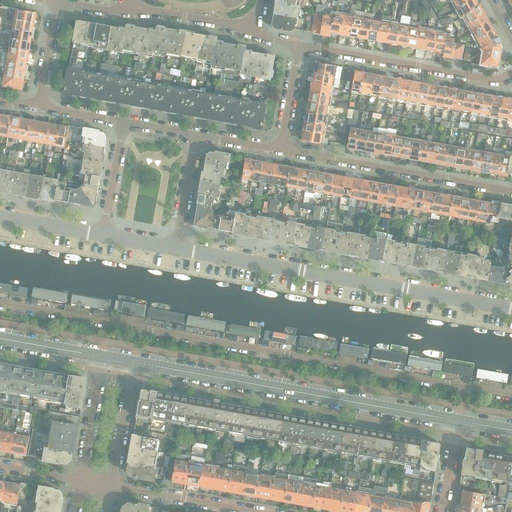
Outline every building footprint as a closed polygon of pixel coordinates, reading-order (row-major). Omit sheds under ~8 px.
[(298,8),(290,6),(291,3),(286,2),(286,0),(276,0),(272,26),(275,29),(290,32),(294,30),(296,18),(298,8)] [(430,8),(426,0),(422,0),(422,6),(423,8),(428,9),(430,8)] [(465,3),(470,0),(455,0),(450,3),(455,11),(464,6),(465,3)] [(470,11),(478,6),(476,4),(477,2),(475,0),(470,0),(465,3),(464,6),(455,11),(459,19),(462,18),(469,14),(470,11)] [(439,10),(434,2),(431,4),(435,12),(439,10)] [(324,23),(326,14),(327,7),(317,5),(315,12),(314,21),(312,32),(312,33),(320,34),(321,25),(324,23)] [(474,20),(484,14),(479,5),(478,6),(470,11),(469,14),(462,18),(466,26),(473,22),(474,20)] [(34,24),(36,13),(34,12),(34,14),(18,11),(18,10),(16,9),(15,15),(14,14),(13,16),(8,15),(9,8),(2,7),(0,7),(0,17),(2,18),(12,20),(34,24)] [(352,25),(354,11),(355,12),(355,11),(351,10),(350,15),(344,14),(343,23),(341,25),(339,35),(340,35),(341,36),(343,37),(345,36),(348,36),(350,27),(352,25)] [(361,27),(363,17),(364,13),(355,12),(354,11),(352,25),(350,27),(348,36),(349,36),(349,37),(350,38),(353,38),(354,38),(354,37),(357,38),(359,29),(361,27)] [(330,34),(332,24),(334,22),(336,12),(332,12),(331,15),(326,14),(324,23),(321,25),(320,34),(320,35),(329,37),(330,34)] [(341,25),(343,23),(344,14),(336,12),(334,22),(332,24),(330,34),(334,35),(336,34),(339,35),(341,25)] [(479,27),(489,22),(484,14),(474,20),(473,22),(466,26),(471,34),(478,30),(479,27)] [(371,28),(372,19),(363,17),(361,27),(359,29),(357,38),(358,38),(359,40),(362,40),(363,39),(364,39),(367,40),(368,30),(371,28)] [(387,43),(391,22),(391,18),(386,18),(386,21),(382,21),(380,30),(377,32),(376,41),(376,42),(377,43),(380,43),(382,43),(382,42),(387,43)] [(377,32),(380,30),(382,21),(372,19),(371,28),(368,30),(367,40),(368,41),(371,42),(373,41),(376,41),(377,32)] [(416,37),(418,27),(419,23),(412,22),(413,19),(410,19),(409,25),(407,35),(409,37),(407,47),(410,47),(410,48),(411,49),(414,49),(415,49),(416,48),(416,49),(418,39),(416,37)] [(446,32),(447,26),(449,25),(446,19),(440,21),(442,25),(441,31),(436,30),(435,40),(436,42),(434,52),(437,52),(437,53),(439,54),(443,55),(445,44),(444,42),(446,32)] [(33,28),(34,24),(12,20),(11,25),(13,25),(12,30),(34,33),(35,28),(33,28)] [(93,45),(97,24),(90,22),(90,24),(80,23),(77,22),(77,25),(76,25),(72,48),(75,48),(76,42),(93,45)] [(399,36),(398,33),(400,24),(391,22),(387,43),(392,44),(393,46),(396,46),(397,45),(398,45),(399,36)] [(484,35),(493,30),(489,22),(479,27),(478,30),(471,34),(475,43),(483,38),(484,35)] [(123,50),(127,27),(126,29),(119,28),(119,29),(118,29),(104,27),(105,27),(104,27),(104,25),(97,24),(93,45),(93,48),(122,54),(123,50)] [(409,37),(407,35),(409,25),(400,24),(398,33),(399,36),(398,45),(401,46),(402,47),(405,48),(406,47),(407,47),(409,37)] [(153,52),(156,30),(150,29),(149,31),(135,28),(134,28),(134,26),(128,25),(127,27),(123,50),(153,56),(154,52),(153,52)] [(182,57),(187,32),(180,30),(180,32),(179,32),(165,30),(165,29),(164,29),(165,28),(158,26),(158,28),(157,28),(157,29),(156,30),(153,52),(154,52),(182,57)] [(427,40),(426,38),(428,29),(418,27),(416,37),(418,39),(416,49),(419,49),(420,51),(423,51),(425,50),(427,40)] [(436,42),(435,40),(436,30),(428,29),(426,38),(427,40),(425,50),(428,51),(430,52),(432,53),(434,52),(436,42)] [(33,39),(34,33),(12,30),(12,35),(10,34),(9,39),(31,43),(31,38),(33,39)] [(488,44),(498,38),(493,30),(484,35),(483,38),(475,43),(480,51),(487,46),(488,44)] [(212,62),(216,41),(217,39),(216,39),(216,37),(209,36),(209,37),(208,37),(195,35),(194,35),(194,33),(187,32),(182,57),(212,62)] [(453,46),(453,44),(454,37),(449,36),(450,33),(446,32),(444,42),(445,44),(443,55),(443,57),(452,59),(453,58),(454,49),(453,46)] [(498,66),(502,47),(500,44),(501,44),(498,38),(488,44),(487,46),(480,51),(481,54),(479,66),(490,68),(490,67),(496,68),(498,66)] [(29,52),(31,43),(9,39),(8,44),(10,44),(9,48),(29,52)] [(240,72),(245,48),(245,46),(238,45),(238,47),(237,46),(237,47),(223,44),(223,42),(216,41),(212,62),(211,66),(240,72)] [(461,60),(463,46),(453,44),(453,46),(454,49),(453,58),(461,60)] [(27,62),(29,52),(9,48),(8,53),(2,52),(1,57),(2,57),(27,62)] [(270,80),(274,57),(274,55),(267,54),(267,56),(266,56),(252,53),(252,52),(245,50),(246,48),(245,48),(240,72),(240,75),(270,80)] [(77,59),(79,51),(72,50),(71,57),(77,59)] [(26,66),(27,62),(2,57),(0,65),(0,66),(3,67),(27,71),(28,66),(26,66)] [(84,73),(74,72),(77,59),(71,57),(64,95),(72,96),(72,95),(80,96),(84,73)] [(335,79),(337,67),(318,63),(315,65),(314,73),(327,75),(328,77),(335,79)] [(26,77),(27,71),(3,67),(1,77),(24,81),(25,76),(26,77)] [(363,84),(364,82),(366,74),(365,74),(366,74),(364,72),(362,72),(360,73),(355,72),(351,92),(361,94),(363,84)] [(110,102),(114,79),(84,73),(80,96),(81,98),(85,99),(86,97),(103,100),(104,102),(108,103),(109,102),(110,102)] [(333,88),(335,79),(328,77),(327,75),(314,73),(312,74),(312,77),(313,79),(312,82),(325,84),(327,86),(333,88)] [(372,86),(374,84),(375,76),(375,75),(374,74),(371,74),(369,74),(369,75),(366,74),(364,82),(363,84),(361,94),(370,95),(372,86)] [(381,88),(383,86),(384,77),(383,76),(380,75),(378,76),(375,76),(374,84),(372,86),(370,95),(379,97),(381,88)] [(22,92),(24,81),(1,77),(1,82),(3,82),(2,88),(4,88),(5,87),(20,90),(20,91),(22,92)] [(390,90),(392,87),(394,79),(393,79),(392,77),(389,77),(388,78),(384,77),(383,86),(381,88),(379,97),(388,99),(390,90)] [(140,108),(144,84),(114,79),(110,102),(111,103),(115,104),(116,103),(133,106),(134,107),(138,108),(140,107),(140,108)] [(399,91),(401,89),(403,81),(402,81),(402,80),(401,79),(398,79),(397,79),(397,80),(394,79),(392,87),(390,90),(388,99),(397,101),(399,91)] [(408,93),(410,91),(412,82),(411,82),(410,81),(407,80),(406,81),(403,81),(401,89),(399,91),(397,101),(406,102),(408,93)] [(331,97),(333,88),(327,86),(325,84),(312,82),(312,83),(311,84),(310,86),(311,88),(311,91),(323,94),(325,96),(331,97)] [(418,95),(420,92),(421,84),(419,82),(417,82),(415,83),(412,82),(410,91),(408,93),(406,102),(416,104),(418,95)] [(428,95),(430,86),(430,85),(428,84),(426,83),(424,84),(424,85),(421,84),(420,92),(418,95),(416,104),(425,106),(427,96),(428,95)] [(170,113),(174,90),(144,84),(140,108),(141,107),(142,109),(145,109),(147,108),(164,111),(165,113),(168,114),(170,112),(170,113)] [(434,107),(436,98),(438,96),(439,87),(438,86),(435,85),(433,86),(430,86),(428,95),(427,96),(425,106),(422,121),(425,121),(427,110),(434,111),(434,107)] [(445,100),(447,97),(448,89),(447,87),(444,87),(443,88),(442,88),(439,87),(438,96),(436,98),(434,107),(443,109),(445,100)] [(454,101),(456,99),(458,91),(457,90),(456,89),(453,88),(452,89),(448,89),(447,97),(445,100),(443,109),(452,111),(454,101)] [(200,118),(204,95),(174,90),(170,113),(171,113),(172,114),(176,115),(177,113),(194,117),(195,118),(199,119),(200,118)] [(463,103),(465,101),(467,92),(466,92),(465,91),(462,90),(461,91),(458,91),(456,99),(454,101),(452,111),(461,112),(463,103)] [(329,106),(331,97),(325,96),(323,94),(311,91),(311,92),(310,92),(309,93),(308,96),(309,97),(310,97),(309,102),(329,106)] [(472,105),(474,103),(476,94),(475,94),(474,92),(472,92),(470,93),(467,92),(465,101),(463,103),(461,112),(471,114),(472,105)] [(481,107),(484,104),(485,95),(483,94),(481,93),(479,94),(476,94),(474,103),(472,105),(471,114),(480,116),(481,107)] [(231,124),(235,101),(204,95),(200,118),(201,118),(202,120),(206,120),(207,119),(224,122),(225,124),(229,124),(230,123),(231,124)] [(490,108),(493,106),(494,97),(493,95),(490,95),(488,96),(485,95),(484,104),(481,107),(480,116),(489,117),(490,108)] [(499,110),(502,108),(503,99),(503,98),(502,97),(499,97),(497,97),(497,98),(494,97),(493,106),(490,108),(489,117),(498,119),(499,110)] [(508,112),(511,109),(511,103),(511,99),(508,98),(507,99),(503,99),(502,108),(499,110),(498,119),(507,121),(508,112)] [(261,130),(265,106),(266,101),(250,99),(250,104),(235,101),(231,124),(231,123),(232,125),(236,126),(237,124),(254,127),(253,129),(261,130)] [(329,106),(309,102),(308,107),(306,108),(306,111),(307,113),(319,116),(322,114),(328,115),(329,106)] [(330,124),(332,116),(328,115),(322,114),(319,116),(307,113),(306,117),(304,118),(304,121),(305,122),(305,123),(318,125),(320,123),(326,124),(330,125),(330,124)] [(0,137),(8,138),(11,117),(7,116),(5,117),(2,116),(0,125),(0,137)] [(15,151),(21,120),(17,119),(16,117),(11,117),(8,138),(13,139),(11,149),(13,149),(12,151),(15,151)] [(26,142),(30,121),(21,120),(15,151),(18,152),(19,145),(20,145),(21,141),(26,142)] [(36,144),(40,123),(30,121),(26,142),(36,144)] [(45,145),(49,123),(45,123),(43,124),(40,123),(36,144),(45,145)] [(55,147),(59,126),(55,126),(54,124),(49,123),(45,145),(55,147)] [(324,134),(326,124),(320,123),(318,125),(305,123),(304,126),(303,127),(302,130),(303,131),(303,132),(316,134),(318,132),(324,134)] [(66,141),(68,128),(59,126),(55,147),(64,149),(66,141)] [(70,142),(72,133),(74,133),(75,127),(70,127),(68,128),(66,141),(70,142)] [(103,163),(105,148),(107,136),(105,134),(105,133),(78,128),(77,135),(82,136),(85,136),(82,151),(85,152),(84,159),(103,163)] [(360,130),(351,128),(350,128),(347,148),(356,149),(360,130)] [(383,154),(386,135),(387,130),(378,128),(377,133),(374,153),(383,154)] [(365,151),(368,131),(360,130),(356,149),(365,151)] [(427,162),(433,134),(433,131),(429,130),(427,141),(427,142),(422,141),(418,161),(427,162)] [(374,153),(377,133),(368,131),(365,151),(374,153)] [(327,146),(329,135),(324,134),(318,132),(316,134),(303,132),(302,140),(304,142),(327,146)] [(436,164),(439,144),(435,144),(435,143),(436,134),(433,134),(427,162),(436,164)] [(392,156),(395,136),(386,135),(383,154),(392,156)] [(400,157),(404,138),(395,136),(392,156),(400,157)] [(344,149),(346,138),(342,137),(340,144),(331,143),(330,147),(345,149),(344,149)] [(453,167),(457,148),(452,147),(452,146),(453,138),(450,137),(449,142),(445,165),(453,167)] [(409,159),(413,140),(404,138),(400,157),(409,159)] [(462,169),(468,139),(466,139),(465,144),(463,144),(462,148),(462,149),(457,148),(453,167),(462,169)] [(471,170),(475,151),(470,150),(471,146),(469,146),(470,140),(468,139),(462,169),(471,170)] [(418,161),(422,141),(413,140),(409,159),(418,161)] [(445,165),(449,142),(440,140),(439,144),(436,164),(445,165)] [(480,172),(485,146),(484,152),(475,151),(471,170),(480,172)] [(489,173),(494,150),(493,150),(494,149),(489,148),(489,147),(485,146),(480,172),(489,173)] [(498,175),(502,151),(494,150),(489,173),(498,175)] [(507,175),(511,156),(511,153),(506,151),(504,150),(503,150),(502,151),(498,175),(507,177),(507,175)] [(223,177),(224,169),(226,162),(229,162),(230,155),(209,152),(206,154),(201,181),(219,184),(221,176),(223,177)] [(95,207),(99,182),(103,163),(84,159),(82,174),(86,175),(85,185),(81,188),(94,208),(95,208),(95,207)] [(252,179),(255,161),(250,160),(248,161),(246,160),(245,160),(243,167),(241,179),(247,180),(247,178),(252,179)] [(260,182),(264,163),(261,163),(260,161),(255,161),(252,179),(255,180),(255,181),(260,182)] [(67,171),(69,163),(62,162),(61,170),(67,171)] [(270,182),(273,164),(268,163),(266,164),(264,163),(260,182),(263,183),(264,181),(270,182)] [(279,186),(282,167),(279,166),(278,165),(273,164),(270,182),(273,183),(273,184),(279,186)] [(288,185),(291,167),(286,166),(284,167),(282,167),(279,186),(282,186),(282,184),(288,185)] [(296,189),(299,170),(297,169),(296,168),(291,167),(288,185),(291,186),(291,188),(296,189)] [(0,193),(25,198),(29,174),(0,169),(0,193)] [(305,191),(309,170),(304,169),(302,170),(299,170),(296,189),(300,189),(300,187),(303,188),(303,191),(305,191)] [(94,208),(81,188),(77,190),(65,188),(67,177),(68,172),(60,170),(59,180),(55,201),(94,208)] [(314,193),(317,173),(315,173),(314,171),(309,170),(305,191),(314,193)] [(323,194),(327,174),(322,173),(320,174),(317,173),(314,193),(323,194)] [(55,201),(59,180),(29,174),(25,198),(55,203),(55,201)] [(332,196),(336,176),(333,176),(332,174),(327,174),(323,194),(332,196)] [(341,197),(345,177),(341,176),(340,176),(338,177),(336,176),(332,196),(341,197)] [(350,199),(354,180),(351,179),(350,178),(345,177),(341,197),(350,199)] [(359,201),(363,180),(358,179),(356,180),(354,180),(350,199),(359,201)] [(368,202),(372,183),(369,182),(368,181),(363,180),(359,201),(368,202)] [(213,213),(210,209),(213,198),(217,198),(219,184),(201,181),(193,225),(213,213)] [(377,204),(381,183),(376,182),(374,183),(372,183),(368,202),(377,204)] [(386,205),(390,186),(387,186),(386,184),(381,183),(377,204),(386,205)] [(395,207),(399,186),(394,186),(392,187),(390,186),(386,205),(395,207)] [(405,209),(408,189),(405,189),(404,187),(399,186),(395,207),(405,209)] [(413,210),(417,190),(412,189),(410,190),(408,189),(405,209),(413,210)] [(422,212),(426,192),(423,192),(422,191),(417,190),(413,210),(422,212)] [(238,202),(237,203),(244,204),(246,193),(240,191),(239,196),(238,202)] [(431,213),(435,193),(430,192),(429,193),(426,192),(422,212),(431,213)] [(440,215),(444,196),(441,195),(440,194),(435,193),(431,213),(440,215)] [(449,217),(453,196),(448,195),(447,196),(444,196),(440,215),(449,217)] [(458,218),(462,199),(459,198),(458,197),(453,196),(449,217),(458,218)] [(270,199),(268,210),(276,212),(278,201),(270,199)] [(467,220),(471,199),(466,199),(465,199),(462,199),(458,218),(463,219),(467,220)] [(476,222),(480,202),(477,202),(476,200),(471,199),(467,220),(476,222)] [(485,223),(489,204),(489,203),(484,202),(483,203),(480,202),(476,222),(485,223)] [(511,205),(493,203),(491,204),(489,204),(485,223),(490,224),(490,220),(498,221),(498,218),(510,221),(511,223),(511,205)] [(232,233),(236,210),(228,208),(227,213),(226,217),(226,218),(215,216),(213,213),(193,225),(193,226),(232,233)] [(247,238),(250,217),(244,216),(244,214),(236,213),(237,210),(236,210),(232,233),(232,235),(247,238)] [(353,221),(354,213),(347,212),(346,219),(353,221)] [(277,243),(281,222),(275,221),(275,219),(257,216),(257,218),(250,217),(247,238),(277,243)] [(307,248),(312,222),(305,221),(304,225),(301,224),(301,221),(297,220),(297,223),(287,222),(287,224),(281,222),(277,243),(307,248)] [(337,254),(340,233),(334,232),(335,230),(322,228),(322,224),(312,222),(307,248),(337,254)] [(367,259),(371,239),(364,238),(365,236),(356,234),(357,230),(342,227),(340,233),(337,254),(367,259)] [(397,265),(401,244),(394,243),(395,241),(386,240),(386,236),(372,233),(371,239),(367,259),(397,265)] [(502,251),(504,239),(495,236),(492,248),(502,251)] [(427,270),(431,246),(421,244),(420,246),(407,244),(407,245),(401,244),(397,265),(427,270)] [(458,275),(461,255),(460,255),(462,247),(456,246),(455,252),(442,250),(443,247),(432,245),(431,246),(427,270),(458,275)] [(511,282),(511,252),(508,252),(510,253),(508,264),(502,268),(491,266),(488,281),(509,285),(511,282)] [(488,281),(491,266),(490,266),(491,263),(490,263),(490,261),(484,260),(485,259),(476,257),(476,256),(467,254),(467,256),(461,255),(458,275),(488,281)] [(0,292),(26,297),(28,288),(0,282),(0,292)] [(30,298),(67,304),(69,295),(68,292),(34,286),(32,288),(30,298)] [(70,305),(107,312),(109,302),(72,296),(70,305)] [(113,313),(144,318),(146,306),(116,301),(113,313)] [(148,319),(183,325),(185,316),(150,310),(148,319)] [(188,326),(224,333),(226,323),(189,317),(188,326)] [(228,334),(258,339),(260,330),(230,324),(228,334)] [(262,340),(295,346),(297,336),(293,336),(295,329),(280,326),(278,333),(264,330),(262,340)] [(298,347),(335,353),(337,343),(300,337),(298,347)] [(339,354),(367,359),(368,349),(340,344),(339,354)] [(370,359),(405,366),(407,356),(408,348),(391,345),(390,351),(373,348),(370,359)] [(407,366),(440,372),(442,362),(420,358),(421,353),(411,351),(410,357),(409,356),(407,366)] [(443,373),(471,377),(473,368),(474,364),(446,359),(443,373)] [(0,390),(21,394),(25,370),(24,370),(23,368),(19,367),(17,369),(1,366),(0,364),(0,363),(0,390)] [(476,378),(506,384),(508,374),(505,374),(505,371),(504,369),(500,367),(497,369),(497,372),(477,369),(476,378)] [(51,400),(56,375),(55,375),(54,374),(50,373),(48,375),(32,372),(31,369),(27,369),(26,370),(25,370),(21,394),(51,400)] [(81,409),(86,382),(83,379),(69,376),(69,378),(63,377),(62,375),(58,374),(56,375),(51,400),(64,402),(64,406),(81,409)] [(152,418),(157,392),(151,391),(151,392),(144,390),(141,392),(136,418),(151,421),(152,418)] [(184,424),(188,399),(187,398),(183,397),(182,398),(164,395),(163,393),(157,392),(152,418),(184,424)] [(215,430),(220,405),(219,405),(218,403),(215,403),(213,404),(195,401),(194,399),(191,398),(189,399),(188,399),(184,424),(215,430)] [(17,411),(18,406),(14,406),(15,403),(10,402),(10,405),(6,404),(6,403),(3,402),(2,408),(17,411)] [(247,435),(251,411),(251,410),(250,409),(246,408),(245,409),(227,406),(226,405),(222,404),(221,405),(220,405),(215,430),(247,435)] [(279,441),(283,416),(282,416),(281,415),(278,414),(276,415),(258,412),(257,410),(254,410),(252,411),(251,411),(247,435),(279,441)] [(310,446),(314,422),(313,420),(309,420),(308,421),(290,418),(289,416),(285,415),(284,416),(283,416),(279,441),(310,446)] [(73,454),(78,426),(53,421),(48,449),(72,454),(73,454)] [(341,452),(346,428),(345,428),(344,426),(341,425),(339,426),(321,423),(320,422),(317,421),(315,422),(314,422),(310,446),(341,452)] [(373,458),(377,433),(376,432),(372,431),(371,432),(353,429),(352,427),(348,427),(347,428),(346,428),(341,452),(357,455),(357,458),(355,465),(357,466),(359,459),(362,460),(363,456),(373,458)] [(26,455),(30,432),(16,429),(14,435),(0,432),(0,451),(26,456),(26,455)] [(404,464),(409,439),(408,439),(407,437),(404,437),(402,438),(384,435),(383,433),(380,432),(378,433),(377,433),(373,458),(404,464)] [(153,468),(156,452),(158,441),(133,436),(128,464),(153,468)] [(435,472),(440,446),(438,443),(428,441),(422,440),(421,441),(416,440),(414,439),(411,438),(410,439),(409,439),(404,464),(420,466),(420,469),(435,472)] [(71,460),(71,456),(72,456),(72,454),(48,449),(46,449),(43,461),(59,464),(59,463),(61,464),(61,463),(66,464),(71,460)] [(491,479),(495,455),(494,453),(490,452),(488,454),(483,453),(483,451),(477,450),(468,449),(466,450),(461,476),(475,479),(476,477),(491,479)] [(511,483),(511,458),(502,456),(502,454),(498,454),(496,455),(495,455),(491,479),(511,483)] [(170,481),(174,458),(169,457),(167,468),(166,467),(165,471),(161,470),(160,475),(164,476),(163,480),(170,481)] [(200,487),(204,466),(175,461),(172,482),(179,483),(179,482),(193,485),(193,486),(200,487)] [(348,470),(349,462),(341,461),(339,468),(348,470)] [(153,481),(156,469),(153,468),(128,464),(128,466),(129,466),(128,471),(132,476),(136,477),(138,478),(153,481)] [(256,497),(260,476),(246,473),(247,469),(247,467),(233,465),(232,471),(228,492),(235,493),(235,492),(241,493),(249,495),(249,496),(256,497)] [(228,492),(232,471),(204,466),(200,487),(207,488),(221,490),(221,491),(228,492)] [(359,480),(361,474),(348,471),(347,478),(359,480)] [(284,502),(289,475),(275,473),(274,478),(260,476),(256,497),(263,498),(263,497),(269,499),(277,500),(277,501),(284,502)] [(312,507),(317,480),(289,475),(284,502),(291,503),(305,505),(305,506),(312,507)] [(337,511),(339,511),(344,490),(322,487),(323,482),(317,480),(312,507),(319,509),(319,508),(333,510),(333,511),(337,511)] [(17,499),(20,485),(0,481),(0,501),(16,505),(17,499)] [(400,500),(397,511),(428,511),(433,486),(428,485),(424,484),(422,484),(419,483),(417,483),(415,482),(412,482),(411,490),(416,491),(414,503),(400,500)] [(24,500),(27,485),(20,483),(20,485),(17,499),(24,500)] [(504,498),(506,486),(500,485),(497,495),(499,496),(498,497),(504,498)] [(62,497),(58,491),(54,490),(54,489),(39,487),(39,489),(37,501),(38,502),(61,506),(62,505),(61,505),(62,499),(62,498),(62,497)] [(344,490),(339,511),(368,511),(372,495),(373,490),(359,487),(358,493),(344,490)] [(372,495),(368,511),(397,511),(400,500),(401,495),(394,494),(393,499),(386,498),(387,492),(373,489),(373,490),(372,495)] [(481,507),(483,495),(483,494),(480,494),(476,493),(472,492),(467,492),(463,491),(459,511),(486,511),(492,511),(492,508),(485,508),(481,507)] [(60,511),(62,505),(61,506),(38,502),(35,511),(60,511)]
